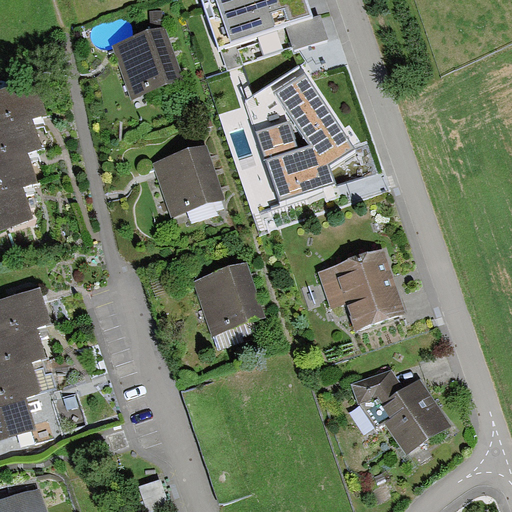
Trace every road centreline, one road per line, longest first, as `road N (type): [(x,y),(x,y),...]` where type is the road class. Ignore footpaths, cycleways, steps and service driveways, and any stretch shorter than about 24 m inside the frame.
road 1 (residential): [(347,0),(504,455)]
road 2 (residential): [(205,511),(122,292)]
